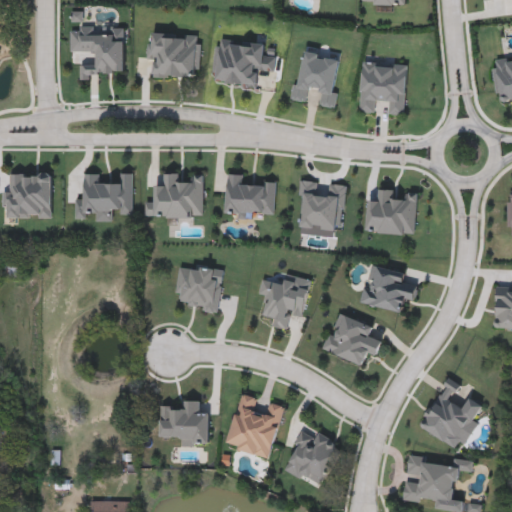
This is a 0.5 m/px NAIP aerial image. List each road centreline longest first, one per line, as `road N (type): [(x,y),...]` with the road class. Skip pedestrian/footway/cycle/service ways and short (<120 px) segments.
road 1 (residential): [(271,136),(243,122),(153,109),(0,123)]
road 2 (residential): [(0,141),(156,145),(271,136)]
road 3 (residential): [(364,492),(381,424),(453,315),(469,257)]
road 4 (residential): [(381,424),(267,364),(164,355)]
road 5 (residential): [(471,183),(490,172),(496,150),(484,131),(463,126),(444,137),(438,158),(450,177),(471,183)]
